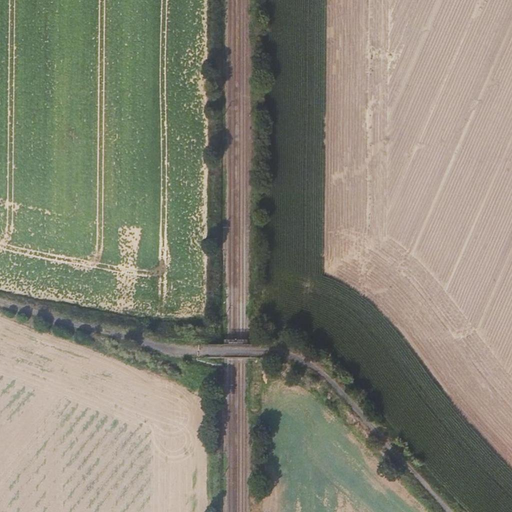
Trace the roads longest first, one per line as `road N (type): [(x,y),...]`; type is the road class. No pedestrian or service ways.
road 1 (track): [(447,511),(321,378),(259,350)]
road 2 (track): [(197,351),(0,296)]
